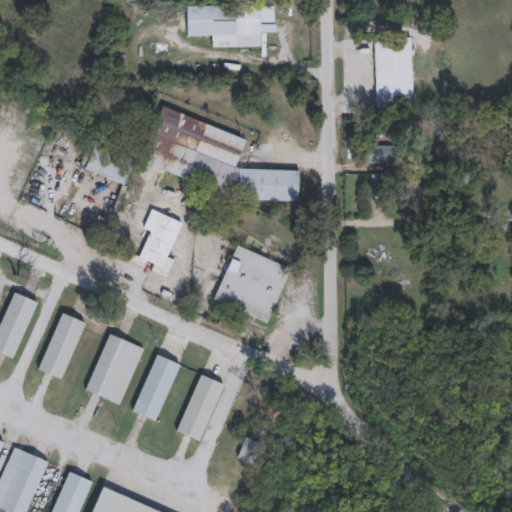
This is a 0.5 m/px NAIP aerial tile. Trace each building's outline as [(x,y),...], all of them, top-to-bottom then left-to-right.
[(389,0),(389,16),(358,16),(358,0),(389,0)] [(186,36),(186,5),(276,5),(276,33),(262,33),(262,48),(211,48),(211,36),(186,36)] [(374,37),(412,37),(413,103),(375,103),(374,37)] [(299,200),(240,198),(141,164),(141,160),(159,107),(247,136),(238,165),(237,168),(300,169),(299,200)] [(124,183),(84,168),(92,145),(133,161),(124,183)] [(391,162),(364,162),(364,145),(391,145),(391,162)] [(399,207),(399,184),(418,184),(418,207),(399,207)] [(184,221),(162,275),(128,261),(131,253),(139,256),(149,231),(142,228),(150,208),(184,221)] [(213,302),(234,245),(291,265),(270,322),(213,302)] [(36,300),(14,358),(0,352),(0,321),(12,291),(36,300)] [(63,379),(38,370),(59,311),(84,320),(63,379)] [(122,403),(86,391),(106,332),(143,345),(122,403)] [(155,421),(131,410),(155,353),(180,364),(155,421)] [(202,441),(176,431),(198,373),(224,383),(202,441)] [(245,458),(238,455),(245,440),(252,443),(245,458)] [(48,460),(27,511),(10,511),(0,508),(0,476),(12,446),(48,460)] [(50,511),(66,470),(92,480),(79,511),(50,511)] [(89,511),(100,487),(162,511),(89,511)]
